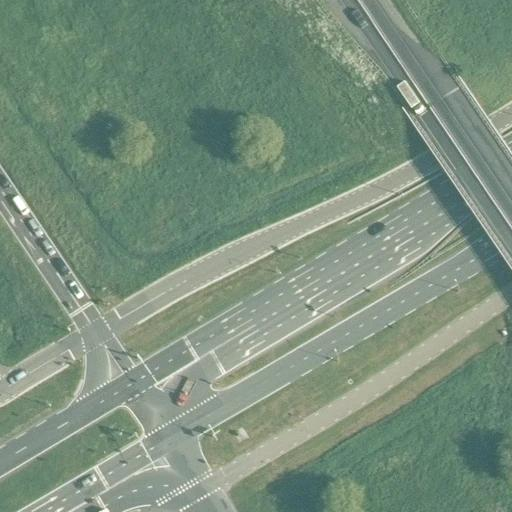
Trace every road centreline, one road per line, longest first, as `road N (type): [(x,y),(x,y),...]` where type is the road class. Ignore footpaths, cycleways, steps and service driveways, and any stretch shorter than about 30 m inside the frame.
road 1 (unclassified): [(511,108),(399,178),(95,333)]
road 2 (trunk): [(511,154),(126,385)]
road 3 (trunk): [(168,438),(511,237)]
road 4 (unclassified): [(200,488),(368,390),(511,290)]
road 5 (trunk): [(347,0),(511,241)]
road 6 (trunk): [(511,211),(369,0)]
road 7 (trunk): [(0,189),(95,333)]
road 8 (trunk): [(126,385),(0,458)]
road 9 (trunk): [(46,511),(168,438)]
